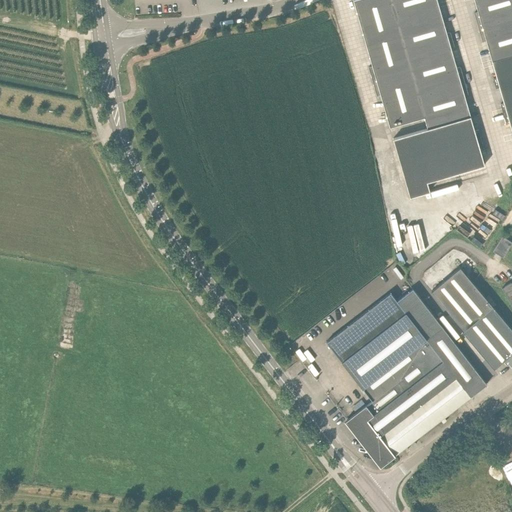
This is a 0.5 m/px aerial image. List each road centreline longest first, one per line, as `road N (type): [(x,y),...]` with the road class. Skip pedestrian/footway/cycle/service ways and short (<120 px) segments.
road 1 (secondary): [(372,496),(173,239),(127,155)]
road 2 (unclassified): [(372,496),(511,390)]
road 3 (secondary): [(94,35),(105,103),(127,155)]
